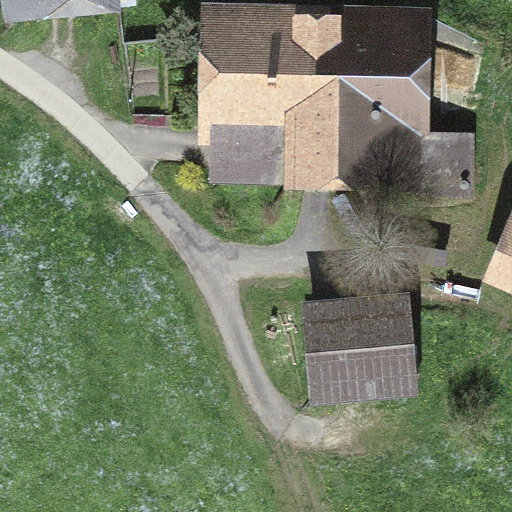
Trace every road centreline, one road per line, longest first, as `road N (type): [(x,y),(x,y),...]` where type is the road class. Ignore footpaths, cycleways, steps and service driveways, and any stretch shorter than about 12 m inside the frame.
road 1 (track): [(373,408),(329,429),(304,429),(272,411),(204,257),(298,261),(318,211)]
road 2 (track): [(511,81),(484,105),(497,158),(489,216),(467,274),(442,295),(298,261)]
road 3 (unclassified): [(204,257),(97,139),(0,65)]
